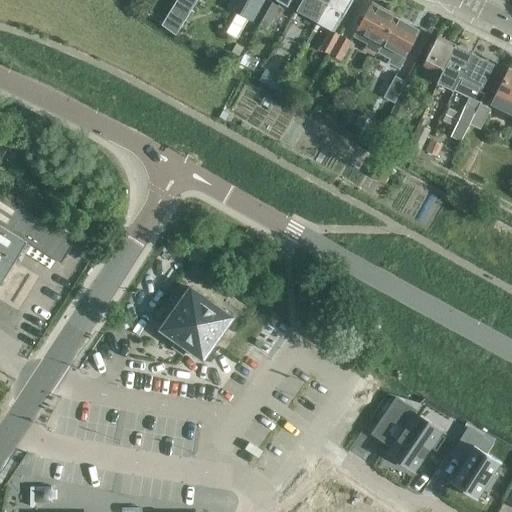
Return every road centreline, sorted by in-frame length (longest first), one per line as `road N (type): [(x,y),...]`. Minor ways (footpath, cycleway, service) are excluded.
road 1 (tertiary): [(511,351),(176,170)]
road 2 (tertiary): [(47,374),(176,170)]
road 3 (unclassified): [(206,473),(215,416),(100,395),(47,374)]
road 4 (unclassified): [(10,435),(206,473)]
road 5 (tertiary): [(176,170),(0,78)]
road 6 (residential): [(315,438),(404,499),(432,501),(448,511)]
road 7 (unclassified): [(206,473),(271,499),(315,438)]
